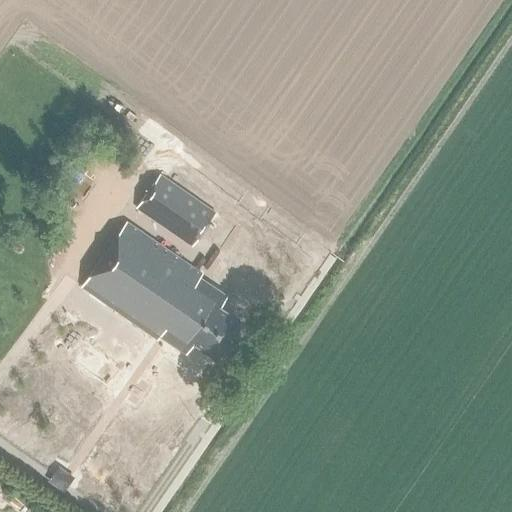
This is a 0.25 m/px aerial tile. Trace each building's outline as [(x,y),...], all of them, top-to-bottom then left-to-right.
[(105,156),(86,143),(74,161),(84,168),(89,161),(98,167),(105,156)] [(158,175),(135,208),(191,247),(215,214),(158,175)] [(12,234),(21,241),(30,228),(21,222),(12,234)] [(191,345),(211,359),(234,325),(216,312),(222,304),(200,289),(202,285),(196,280),(199,276),(124,224),(80,287),(181,359),(191,345)] [(73,478),(57,467),(47,482),(62,493),(73,478)]
